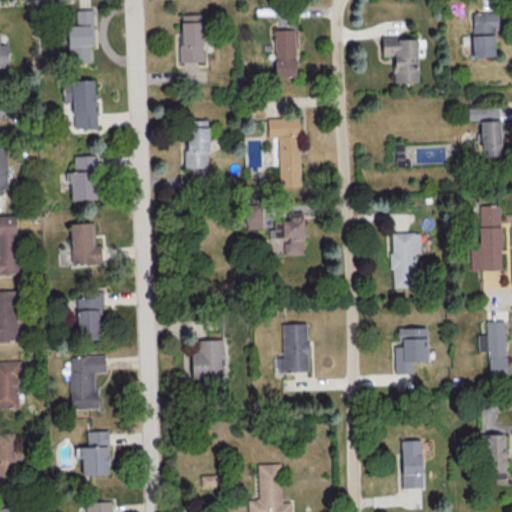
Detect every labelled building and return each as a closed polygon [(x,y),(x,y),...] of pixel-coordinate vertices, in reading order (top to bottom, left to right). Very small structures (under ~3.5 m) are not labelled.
[(92,9),(75,10),(76,25),(67,25),(68,62),(89,62),(89,45),(93,45),(92,9)] [(494,12),(471,12),(472,56),(495,56),(494,12)] [(202,61),(201,14),(179,14),(180,61),(202,61)] [(294,28),(273,29),(274,77),(295,76),(294,28)] [(381,37),(381,55),(393,55),(393,81),(417,81),(416,37),(381,37)] [(0,65),(8,65),(7,44),(0,44),(0,65)] [(72,128),(95,128),(94,80),(62,80),(62,102),(72,101),(72,128)] [(480,120),(481,156),(500,156),(499,106),(467,107),(468,120),(480,120)] [(266,117),(267,136),(277,136),(278,187),(299,186),(298,116),(266,117)] [(185,167),(207,167),(208,120),(186,119),(185,167)] [(395,166),(405,166),(405,145),(394,145),(395,166)] [(73,155),(73,171),(68,171),(69,199),(97,198),(95,154),(73,155)] [(245,228),(261,228),(261,203),(245,204),(245,228)] [(478,244),(469,245),(469,269),(500,269),(499,204),(477,204),(478,244)] [(283,254),(303,254),(302,211),(287,212),(288,221),(273,221),(274,237),(282,236),(283,254)] [(0,214),(0,273),(17,273),(16,214),(0,214)] [(93,222),(69,223),(71,262),(101,261),(100,244),(94,244),(93,222)] [(389,233),(391,287),(414,286),(413,253),(420,253),(419,232),(389,233)] [(0,289),(0,340),(17,340),(16,289),(0,289)] [(77,339),(101,338),(100,293),(76,293),(77,339)] [(504,320),(485,320),(485,334),(477,334),(477,350),(487,350),(488,376),(505,375),(504,320)] [(307,370),(306,323),(281,323),(282,356),(276,356),(277,371),(307,370)] [(397,327),(398,343),(393,343),(394,373),(412,372),(412,360),(426,360),(425,326),(397,327)] [(192,380),(223,379),(222,339),(190,339),(192,380)] [(99,408),(99,390),(93,390),(93,372),(104,371),(104,354),(68,355),(70,408),(99,408)] [(0,360),(0,407),(19,407),(18,360),(0,360)] [(0,475),(13,476),(13,461),(23,461),(23,434),(14,434),(14,430),(0,430),(0,475)] [(107,430),(85,430),(86,446),(74,447),(75,457),(81,457),(81,475),(108,474),(107,430)] [(505,478),(504,433),(485,434),(486,479),(505,478)] [(420,439),(400,440),(401,487),(421,486),(420,439)] [(257,463),(258,499),(247,499),(247,511),(290,511),(290,501),(281,502),(280,463),(257,463)] [(85,511),(109,511),(109,501),(85,501),(85,511)]
